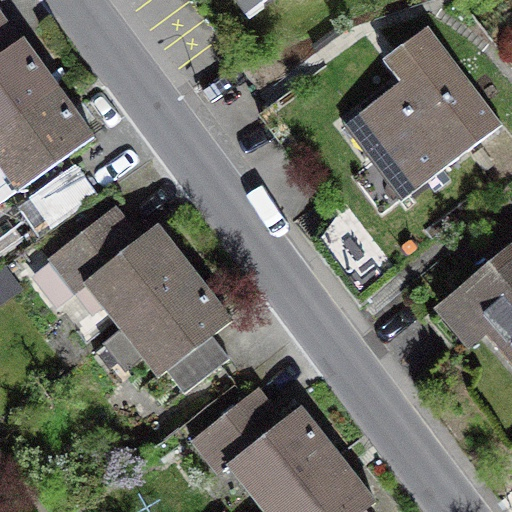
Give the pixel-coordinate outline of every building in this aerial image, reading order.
[(0,130),(58,89),(22,40),(18,43),(0,17),(0,130)] [(391,169),(410,195),(495,130),(444,63),(450,58),(427,28),(398,50),(415,73),(353,120),(346,126),(358,142),(374,162),(381,157),(391,169)] [(341,104),(316,71),(268,107),(294,140),(341,104)] [(93,138),(58,89),(0,130),(0,168),(18,193),(93,138)] [(353,120),(341,104),(294,140),(318,172),(358,142),(346,126),(353,120)] [(374,162),(358,142),(318,172),(343,206),(391,169),(381,157),(374,162)] [(83,284),(121,332),(195,275),(157,227),(137,242),(113,211),(65,249),(89,280),(83,284)] [(487,320),(511,349),(511,250),(441,311),(465,339),(487,320)] [(232,322),(195,275),(121,332),(103,346),(122,370),(140,357),(158,380),(166,373),(184,396),(229,361),(212,338),(232,322)] [(227,467),(263,511),(267,511),(338,456),(300,409),(280,424),(256,393),(208,431),(233,462),(227,467)] [(338,456),(267,511),(365,511),(376,503),(338,456)]
